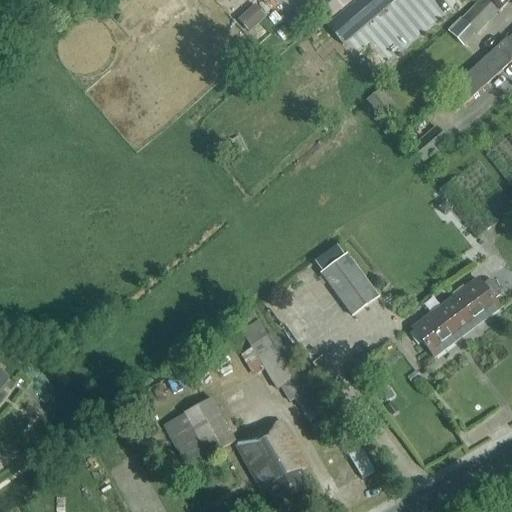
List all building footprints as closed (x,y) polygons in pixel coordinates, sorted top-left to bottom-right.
[(392,8),(385,0),(364,0),(329,30),(344,48),(392,8)] [(387,71),(457,7),(450,0),(433,0),(373,56),(387,71)] [(511,0),(480,0),(447,32),(462,47),(510,1),(511,2),(511,0)] [(255,7),(247,15),(258,27),(266,19),(255,7)] [(511,36),(508,40),(507,39),(448,93),(461,108),(511,61),(511,36)] [(366,103),(365,103),(366,104),(376,116),(377,118),(392,105),(380,91),(366,103)] [(423,164),(448,143),(436,128),(410,149),(423,164)] [(352,319),(376,301),(346,259),(322,277),(352,319)] [(478,281),(412,331),(433,358),(499,308),(493,300),(499,296),(500,291),(493,282),(488,282),(482,286),(478,281)] [(298,376),(270,329),(269,330),(261,321),(260,322),(242,333),(251,349),(240,356),(254,378),(264,371),(277,393),(280,390),(289,403),(293,400),(312,423),(325,411),(298,376)] [(212,400),(185,415),(163,426),(173,444),(187,469),(235,443),(212,400)] [(278,510),(312,492),(300,471),(306,468),(280,422),(235,447),(262,495),(267,491),(278,510)]
